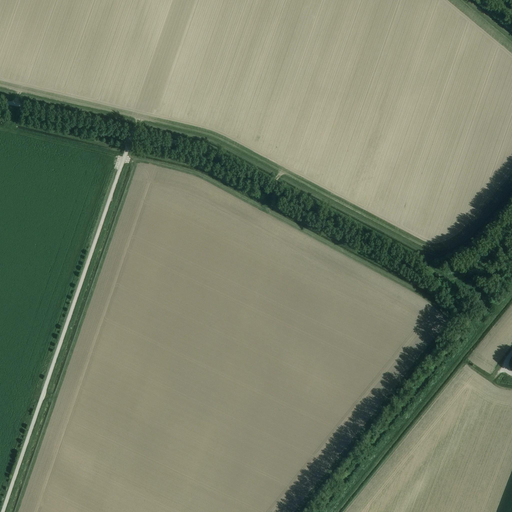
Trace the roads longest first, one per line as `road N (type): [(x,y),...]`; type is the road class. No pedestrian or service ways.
road 1 (track): [(511,190),(463,243),(433,252),(219,141),(0,87)]
road 2 (track): [(2,511),(138,120)]
road 3 (unclassified): [(274,185),(204,149),(0,100)]
road 4 (track): [(318,511),(465,330),(468,315),(451,280)]
road 5 (track): [(451,280),(438,280),(425,263),(274,185),(279,173)]
road 6 (track): [(0,128),(123,158)]
